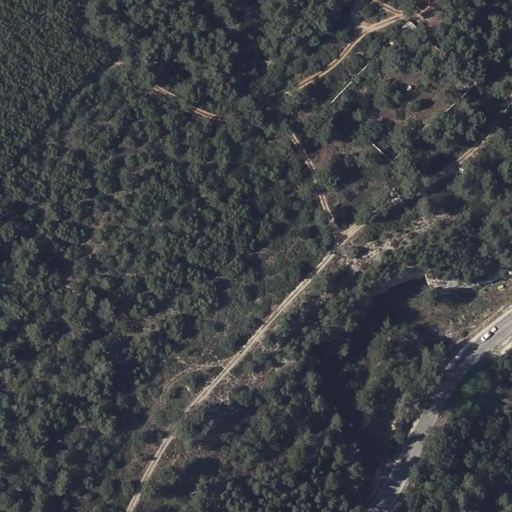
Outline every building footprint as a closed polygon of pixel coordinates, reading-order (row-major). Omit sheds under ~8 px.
[(410,20),(403,27),(410,34),(417,26),(410,20)] [(429,354),(436,351),(439,350),(436,342),(426,346),(428,352),(429,354)] [(429,354),(430,358),(438,362),(436,351),(429,354)] [(441,364),(438,362),(430,358),(426,365),(437,371),(441,364)] [(433,379),(437,371),(426,365),(420,362),(417,370),(433,379)]
